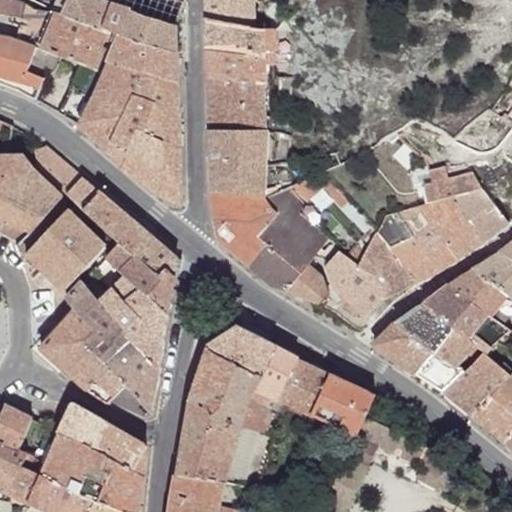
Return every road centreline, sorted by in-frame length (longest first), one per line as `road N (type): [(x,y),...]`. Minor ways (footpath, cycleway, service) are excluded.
road 1 (tertiary): [(511,467),(192,236)]
road 2 (tertiary): [(155,511),(192,236)]
road 3 (tertiary): [(192,0),(192,236)]
road 4 (tertiary): [(192,236),(64,132),(0,102)]
